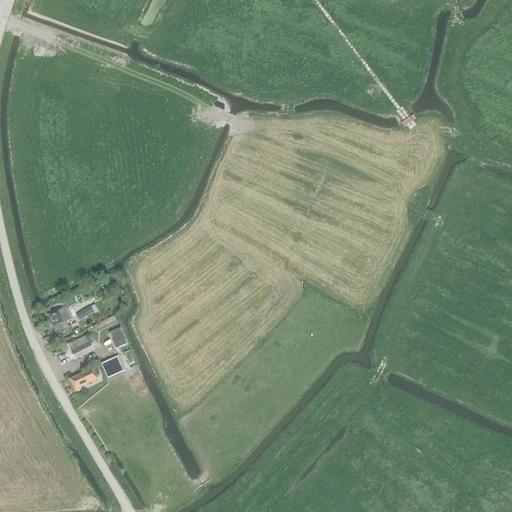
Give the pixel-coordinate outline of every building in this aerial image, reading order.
[(119,290),(116,283),(105,288),(109,295),(119,290)] [(93,313),(90,306),(76,315),(79,321),(93,313)] [(70,320),(65,308),(61,309),(58,311),(47,315),(52,327),(55,333),(68,327),(66,322),(70,320)] [(107,325),(117,320),(115,316),(105,321),(107,325)] [(86,336),(78,341),(77,341),(67,346),(75,360),(94,350),(86,336)] [(107,378),(124,371),(119,357),(101,364),(107,378)] [(97,380),(96,377),(100,375),(96,366),(92,368),(92,369),(89,370),(89,371),(70,380),(74,390),(97,380)]
